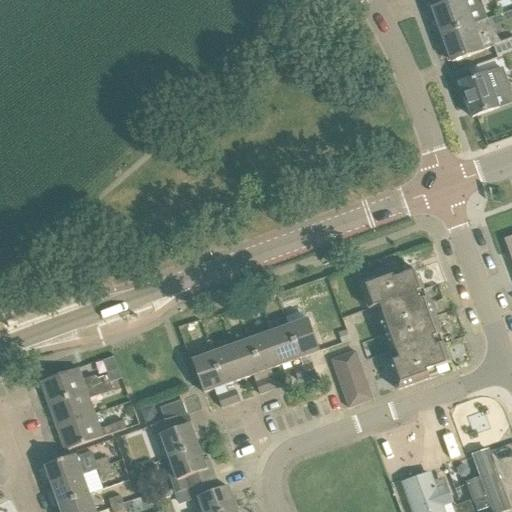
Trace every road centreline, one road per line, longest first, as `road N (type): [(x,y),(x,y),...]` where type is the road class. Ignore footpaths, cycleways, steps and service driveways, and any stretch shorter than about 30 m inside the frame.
road 1 (tertiary): [(0,349),(445,187)]
road 2 (residential): [(279,511),(277,474),(299,445),(509,370)]
road 3 (residential): [(445,187),(369,0)]
road 4 (residential): [(509,370),(445,187)]
road 5 (residential): [(35,511),(18,480),(25,446),(5,401)]
